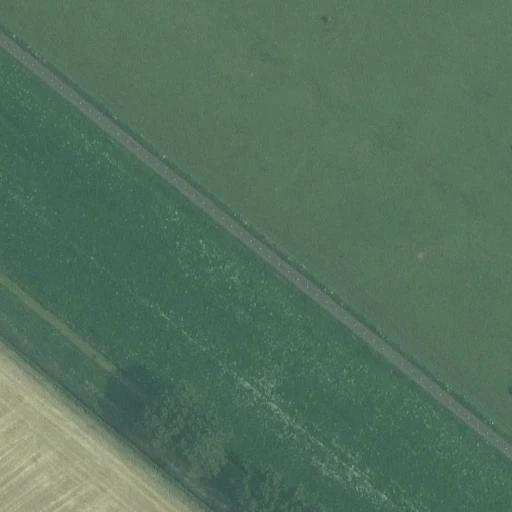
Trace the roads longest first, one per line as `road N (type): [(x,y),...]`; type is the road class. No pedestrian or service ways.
road 1 (track): [(0,161),(423,511)]
road 2 (track): [(289,511),(0,274)]
